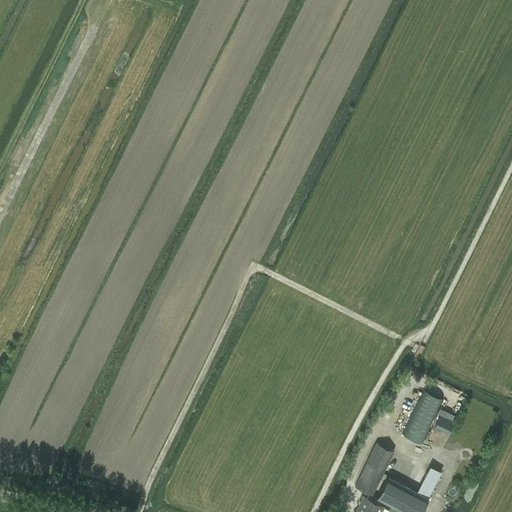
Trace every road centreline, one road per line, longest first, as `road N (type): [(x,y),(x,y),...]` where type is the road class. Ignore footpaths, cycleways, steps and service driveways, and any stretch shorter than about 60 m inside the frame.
road 1 (track): [(136,511),(261,260),(427,340),(511,167)]
road 2 (track): [(0,168),(85,0)]
